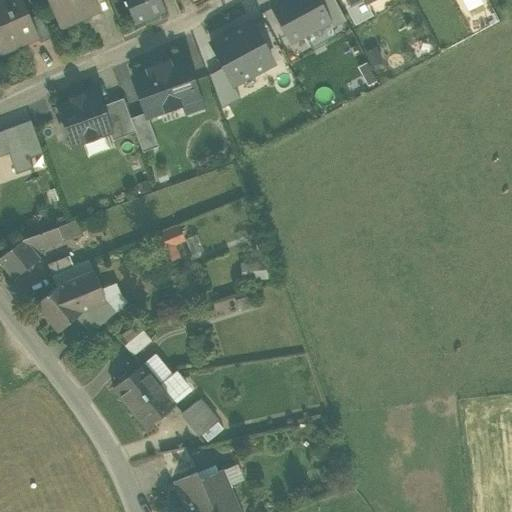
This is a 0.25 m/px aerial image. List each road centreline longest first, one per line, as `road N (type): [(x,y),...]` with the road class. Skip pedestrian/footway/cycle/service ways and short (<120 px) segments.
road 1 (residential): [(139,511),(121,453),(0,306)]
road 2 (residential): [(0,106),(218,0)]
